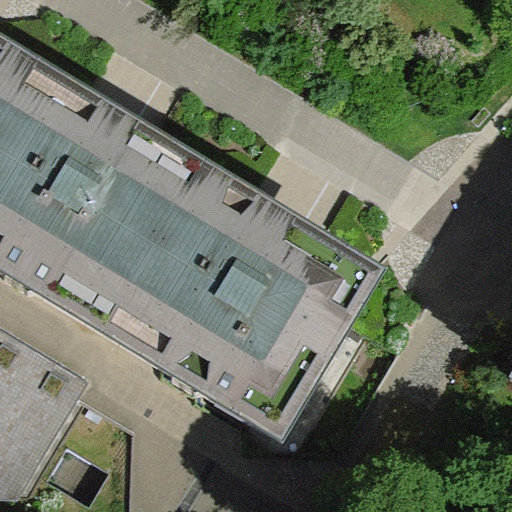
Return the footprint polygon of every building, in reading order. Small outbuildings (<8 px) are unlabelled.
[(0,137),(34,79),(0,58),(0,137)] [(0,261),(114,328),(200,180),(34,79),(0,137),(0,261)] [(200,180),(114,328),(283,429),(327,354),(372,280),(200,180)] [(0,330),(0,497),(24,498),(79,401),(89,384),(0,330)] [(134,511),(135,433),(79,401),(24,498),(0,497),(0,511),(134,511)]
